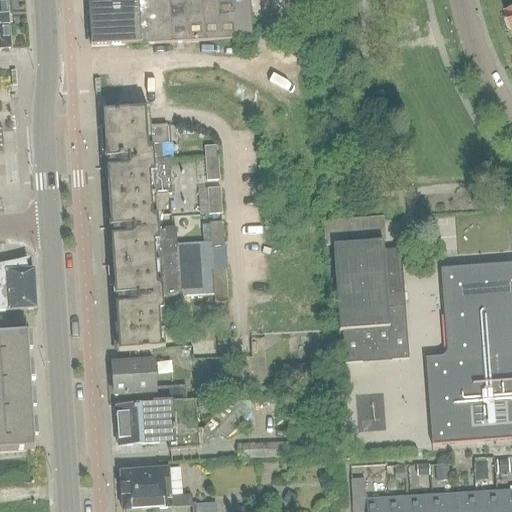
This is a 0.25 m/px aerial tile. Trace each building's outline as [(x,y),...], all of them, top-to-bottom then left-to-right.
[(87,0),(90,49),(128,47),(251,40),(249,0),(87,0)] [(8,27),(0,27),(0,51),(10,50),(7,29),(8,29),(8,27)] [(103,131),(102,132),(102,141),(103,155),(104,168),(105,181),(106,195),(107,209),(107,221),(108,234),(109,248),(110,261),(111,274),(112,288),(113,301),(114,314),(114,327),(115,341),(116,354),(151,352),(160,351),(157,313),(162,313),(161,300),(179,298),(214,296),(213,288),(212,279),(212,271),(225,270),(224,250),(211,251),(210,244),(176,246),(174,230),(157,231),(156,218),(151,218),(150,197),(171,196),(170,184),(168,161),(162,161),(161,146),(167,145),(166,127),(145,129),(103,131)] [(204,149),(204,157),(217,156),(217,148),(204,149)] [(204,157),(205,166),(218,165),(217,156),(204,157)] [(205,166),(206,174),(218,173),(218,165),(205,166)] [(219,182),(218,173),(206,174),(206,183),(219,182)] [(207,191),(207,199),(220,198),(220,190),(207,191)] [(207,199),(208,208),(221,207),(220,198),(207,199)] [(221,207),(208,208),(208,217),(221,216),(221,207)] [(331,223),(322,224),(324,248),(385,243),(384,229),(383,220),(331,223)] [(209,225),(210,234),(222,233),(222,224),(209,225)] [(210,234),(210,242),(223,241),(222,233),(210,234)] [(223,241),(210,242),(210,244),(211,251),(224,250),(223,241)] [(408,361),(400,251),(383,252),(382,245),(382,243),(332,247),(344,366),(408,361)] [(4,312),(24,311),(36,310),(35,295),(33,272),(27,272),(25,261),(1,266),(1,265),(0,265),(0,313),(4,313),(4,312)] [(445,359),(425,360),(430,446),(511,440),(511,266),(439,272),(445,359)] [(212,271),(212,279),(225,278),(225,270),(212,271)] [(212,279),(213,288),(226,287),(225,278),(212,279)] [(214,296),(227,295),(226,287),(213,288),(214,296)] [(227,295),(214,296),(214,305),(227,304),(227,295)] [(296,332),(294,301),(264,303),(267,334),(296,332)] [(214,313),(215,321),(228,320),(227,312),(214,313)] [(215,321),(216,330),(229,329),(228,320),(215,321)] [(216,330),(216,338),(229,337),(229,329),(216,330)] [(27,353),(26,334),(0,335),(0,453),(33,451),(33,450),(29,450),(28,441),(29,441),(28,431),(23,353),(27,353)] [(229,337),(216,338),(217,347),(230,346),(229,337)] [(114,398),(135,397),(136,409),(157,408),(157,405),(186,403),(185,388),(154,390),(152,362),(112,364),(114,398)] [(311,365),(277,367),(278,387),(312,385),(311,365)] [(195,402),(186,403),(157,405),(157,408),(136,409),(115,411),(117,448),(168,444),(168,452),(198,450),(195,402)] [(288,459),(288,444),(236,447),(236,461),(288,459)] [(508,461),(496,462),(497,475),(509,474),(508,461)] [(486,464),(473,465),(474,481),(487,480),(486,464)] [(448,466),(434,467),(436,484),(449,483),(448,466)] [(428,467),(416,467),(416,478),(429,477),(428,467)] [(180,470),(168,470),(119,474),(121,511),(140,511),(170,510),(192,508),(191,506),(191,497),(182,498),(180,470)] [(404,470),(394,470),(394,480),(404,480),(404,470)] [(352,503),(365,502),(364,481),(351,482),(352,503)] [(297,499),(287,493),(282,503),(292,509),(297,499)] [(511,511),(511,493),(496,494),(496,511),(511,511)] [(474,496),(475,511),(496,511),(496,494),(474,496)] [(452,497),(453,511),(475,511),(474,496),(452,497)] [(431,498),(431,511),(453,511),(452,497),(431,498)] [(409,500),(409,511),(431,511),(431,498),(409,500)] [(387,501),(387,511),(409,511),(409,500),(387,501)] [(387,511),(387,501),(365,502),(365,511),(387,511)]
